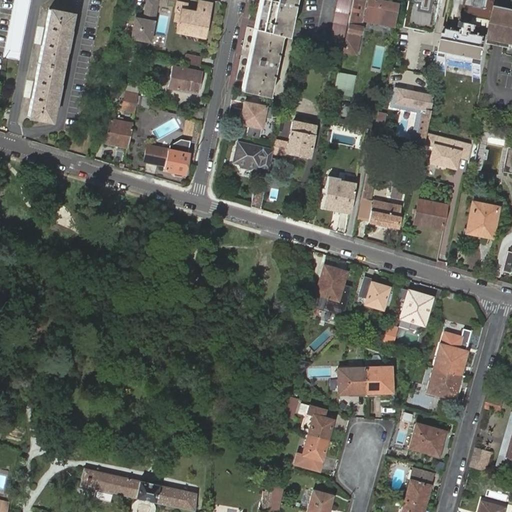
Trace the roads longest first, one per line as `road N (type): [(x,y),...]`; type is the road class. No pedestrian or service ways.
road 1 (residential): [(504,296),(196,202)]
road 2 (residential): [(445,511),(504,296)]
road 3 (residential): [(239,0),(196,202)]
road 4 (residential): [(196,202),(0,144)]
